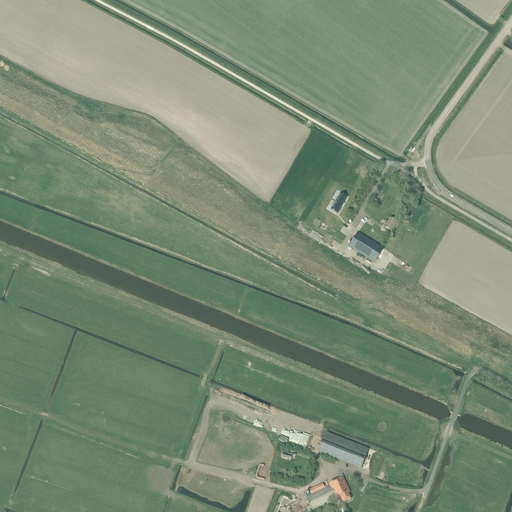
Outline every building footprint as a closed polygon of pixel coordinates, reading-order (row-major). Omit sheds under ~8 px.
[(340,194),(336,202),(342,206),(347,198),(340,194)] [(336,202),(331,210),(337,214),(342,206),(336,202)] [(384,223),(381,229),(387,233),(389,230),(391,231),(397,222),(390,218),(387,225),(384,223)] [(358,233),(349,247),(375,263),(383,249),(358,233)] [(319,451),(362,468),(369,450),(326,434),(319,451)] [(284,449),(282,458),(291,461),(292,455),(289,454),(290,451),(284,449)] [(336,500),(349,494),(351,493),(344,477),(329,484),(330,486),(326,488),(323,484),(310,490),(312,495),(307,498),(313,511),(336,500)] [(351,499),(349,494),(341,498),(343,503),(351,499)]
